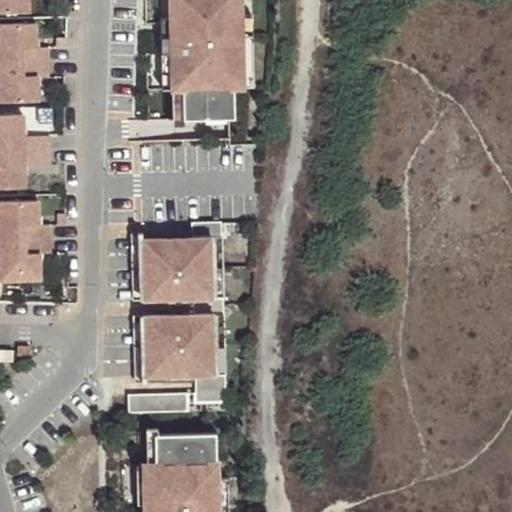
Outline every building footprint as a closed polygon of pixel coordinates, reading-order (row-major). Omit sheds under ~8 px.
[(0,0),(0,11),(28,11),(27,0),(0,0)] [(177,0),(178,21),(178,35),(164,36),(164,52),(168,52),(179,52),(180,87),(190,87),(191,118),(242,116),(241,85),(250,85),(248,12),(247,0),(177,0)] [(248,12),(249,33),(259,33),(259,12),(248,12)] [(164,36),(178,35),(178,21),(163,21),(164,36)] [(0,22),(0,61),(26,61),(48,60),(48,46),(36,46),(35,22),(0,22)] [(249,33),(250,85),(261,85),(259,33),(249,33)] [(180,87),(179,52),(168,52),(169,87),(180,87)] [(49,75),(48,60),(26,61),(0,61),(0,100),(38,100),(37,75),(49,75)] [(181,118),(191,118),(190,87),(180,87),(181,118)] [(0,150),(50,149),(50,134),(24,135),(23,113),(0,113),(0,150)] [(51,163),(50,149),(0,150),(0,187),(25,186),(25,164),(51,163)] [(23,238),(51,238),(51,223),(39,223),(38,199),(0,200),(0,229),(0,239),(23,238)] [(200,220),(192,220),(193,235),(212,234),(222,234),(222,219),(211,219),(200,220)] [(133,268),(144,267),(143,236),(144,236),(144,231),(142,231),(132,231),(133,268)] [(213,265),(212,234),(193,235),(144,236),(143,236),(144,267),(145,299),(194,297),(214,297),(213,265)] [(213,265),(224,265),(224,234),(222,234),(212,234),(213,265)] [(23,238),(0,239),(1,278),(40,277),(40,252),(52,252),(51,238),(23,238)] [(213,265),(214,297),(224,296),(225,296),(224,265),(213,265)] [(134,299),(145,299),(144,267),(133,268),(134,299)] [(215,312),(225,311),(224,296),(214,297),(194,297),(195,312),(215,312)] [(215,312),(216,343),(227,342),(226,311),(225,311),(215,312)] [(195,312),(145,314),(146,345),(147,376),(148,376),(197,374),(216,373),(216,343),(215,312),(195,312)] [(135,345),(146,345),(145,314),(134,314),(135,345)] [(216,343),(216,373),(227,373),(228,373),(227,342),(216,343)] [(147,376),(146,345),(135,345),(136,382),(148,381),(148,376),(147,376)] [(0,360),(14,361),(14,350),(0,349),(0,360)] [(216,373),(197,374),(197,400),(227,399),(227,373),(216,373)] [(121,411),(187,410),(187,391),(121,393),(121,395),(121,411)] [(216,434),(157,436),(158,464),(146,465),(144,465),(145,483),(148,483),(148,505),(152,505),(175,505),(174,511),(217,511),(217,479),(216,434)] [(146,465),(158,464),(157,436),(146,436),(146,465)] [(137,506),(148,505),(148,483),(145,483),(144,465),(137,465),(137,506)] [(217,479),(217,511),(228,511),(227,479),(217,479)]
